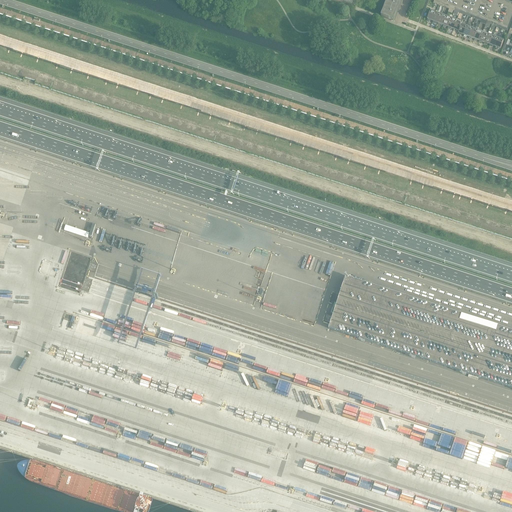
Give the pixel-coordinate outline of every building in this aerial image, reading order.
[(386,0),(380,17),(393,21),(400,0),(386,0)] [(432,21),(436,13),(430,11),(427,19),(428,19),(427,21),(429,22),(429,20),(432,21)] [(438,23),(441,15),(436,13),(432,21),(432,23),(434,24),(435,22),(438,23)] [(443,25),(446,17),(441,15),(438,23),(437,25),(439,26),(440,24),(443,25)] [(447,29),(451,19),(446,17),(443,25),(443,26),(443,27),(444,28),(445,27),(446,26),(448,27),(447,29)] [(453,29),(457,21),(451,19),(447,29),(449,30),(450,29),(451,28),(453,29)] [(459,31),(461,24),(462,23),(457,21),(453,29),(453,31),(454,32),(456,31),(456,30),(459,31)] [(463,35),(467,26),(461,24),(459,31),(458,33),(459,33),(458,35),(460,36),(461,35),(461,34),(463,35)] [(469,37),(472,28),(467,26),(463,35),(464,35),(463,37),(465,38),(466,37),(466,36),(469,37)] [(474,39),(478,28),(476,27),(475,30),(472,28),(469,37),(468,39),(470,39),(471,39),(471,38),(474,39)] [(479,41),(482,32),(478,30),(479,28),(478,28),(474,39),(473,41),(475,42),(476,41),(476,40),(479,41)] [(484,43),(488,34),(482,32),(479,41),(478,43),(481,44),(482,43),(482,42),(484,43)] [(490,45),(493,36),(488,34),(484,43),(484,45),(486,46),(487,45),(487,44),(490,45)] [(495,47),(498,38),(493,36),(490,45),(489,47),(491,48),(492,47),(493,46),(495,47)] [(500,49),(503,40),(498,38),(495,47),(495,49),(496,50),(497,48),(500,49)] [(66,225),(64,230),(88,238),(90,232),(66,225)] [(511,332),(345,279),(328,331),(511,390),(511,332)] [(76,333),(95,338),(100,319),(83,315),(82,318),(80,318),(76,333)]
